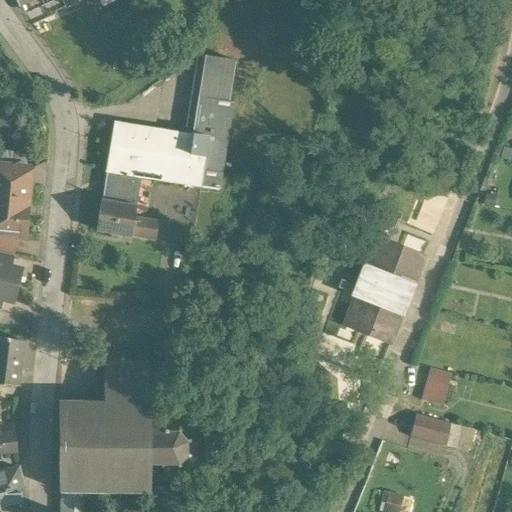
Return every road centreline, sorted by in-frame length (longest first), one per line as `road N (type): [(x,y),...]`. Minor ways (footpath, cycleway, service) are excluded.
road 1 (residential): [(0,11),(54,84),(68,121),(34,511)]
road 2 (residential): [(335,511),(511,43)]
